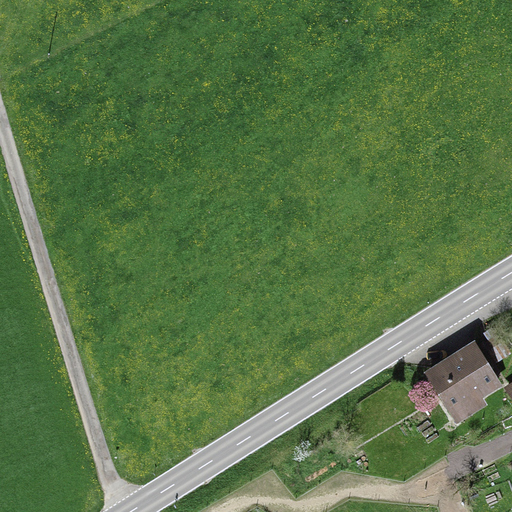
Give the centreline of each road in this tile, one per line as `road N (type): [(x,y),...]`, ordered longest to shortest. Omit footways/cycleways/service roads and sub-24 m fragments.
road 1 (secondary): [(511,272),(122,511)]
road 2 (track): [(124,510),(0,117)]
